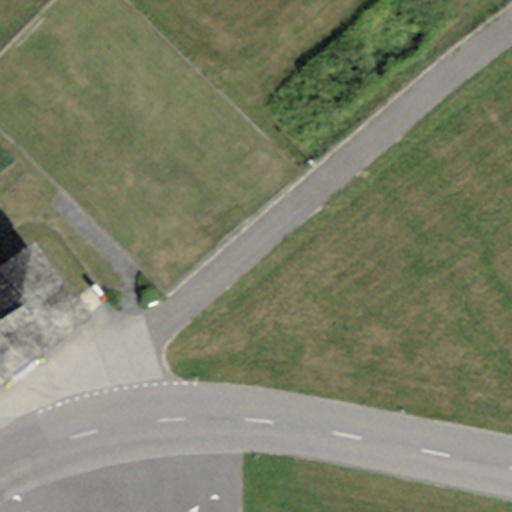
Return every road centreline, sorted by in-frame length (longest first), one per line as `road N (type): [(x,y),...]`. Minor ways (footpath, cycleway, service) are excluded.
road 1 (residential): [(136,427),(141,348),(511,46)]
road 2 (tertiary): [(511,471),(236,421),(136,427)]
road 3 (tertiary): [(136,427),(43,451),(0,474)]
